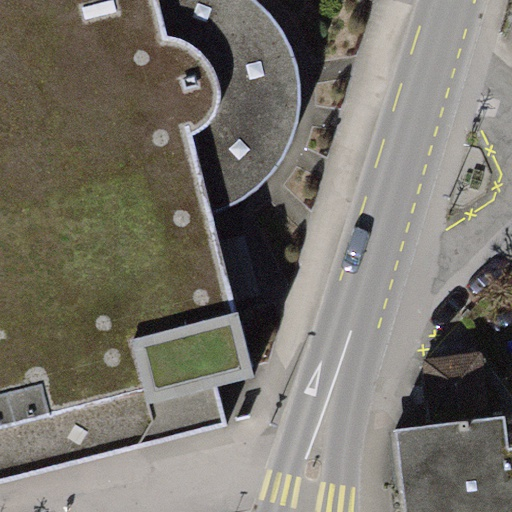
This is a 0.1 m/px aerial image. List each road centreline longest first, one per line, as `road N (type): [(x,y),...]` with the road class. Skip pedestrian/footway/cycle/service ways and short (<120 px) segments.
road 1 (primary): [(358,303),(431,57)]
road 2 (primary): [(308,511),(358,303)]
road 3 (residential): [(511,217),(358,303)]
